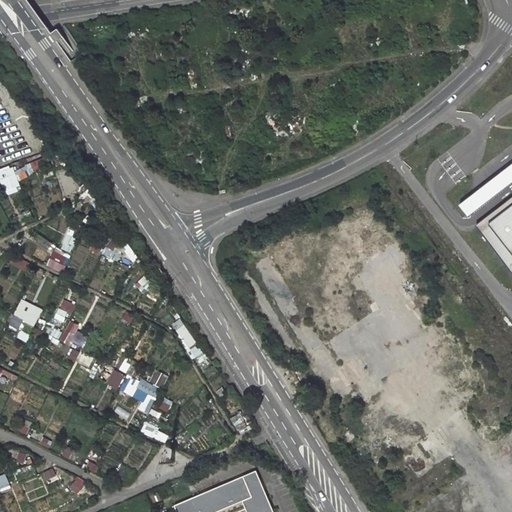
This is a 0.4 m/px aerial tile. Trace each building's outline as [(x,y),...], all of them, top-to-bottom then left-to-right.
[(466,215),(468,218),(511,183),(511,165),(472,196),(459,206),(466,215)] [(0,170),(0,171),(7,195),(22,191),(15,166),(0,170)] [(511,197),(475,226),(511,274),(511,197)] [(65,273),(70,258),(55,252),(49,266),(65,273)] [(15,316),(36,326),(44,309),(23,299),(15,316)] [(70,344),(80,326),(73,322),(63,340),(70,344)] [(140,408),(149,413),(163,388),(154,383),(159,374),(156,372),(150,383),(142,379),(137,388),(148,394),(140,408)] [(48,469),(55,495),(75,489),(70,471),(61,474),(58,466),(48,469)] [(173,511),(225,511),(241,506),(243,510),(243,511),(270,511),(256,477),(253,476),(173,510),(173,511)]
